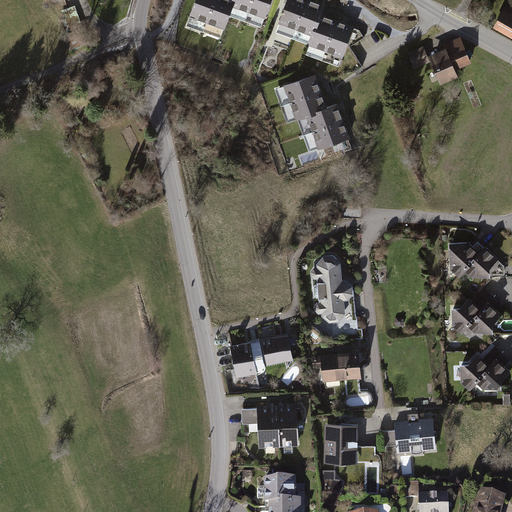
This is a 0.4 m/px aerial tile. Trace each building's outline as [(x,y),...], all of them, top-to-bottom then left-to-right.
[(232,0),(198,0),(192,17),(226,30),(235,7),(236,3),(232,2),(232,0)] [(232,0),(232,2),(236,3),(235,7),(266,19),(272,0),(232,0)] [(324,5),(308,0),(286,0),(278,25),(310,35),(312,28),(316,29),(321,15),(324,5)] [(511,8),(505,5),(492,28),(511,39),(511,37),(511,8)] [(76,6),(62,11),(69,30),(82,26),(76,6)] [(352,26),(321,15),(316,29),(312,28),(310,35),(306,46),(341,58),(352,26)] [(424,46),(408,53),(414,68),(431,61),(441,85),(459,77),(456,70),(472,63),(461,36),(443,44),(445,49),(428,56),(424,46)] [(316,75),(282,86),(293,121),(304,118),(316,114),(315,111),(327,107),(316,75)] [(419,99),(415,90),(406,94),(410,103),(419,99)] [(337,103),(327,107),(315,111),(316,114),(304,118),(316,150),(349,138),(337,103)] [(468,242),(449,243),(450,271),(459,279),(466,272),(472,277),(489,277),(489,275),(505,275),(505,267),(498,261),(499,259),(485,246),(484,247),(478,242),(473,247),(468,242)] [(341,260),(333,254),(323,255),(317,263),(317,266),(314,266),(311,270),(311,275),(315,277),(317,277),(318,282),(316,282),(313,285),(314,294),(317,296),(319,296),(319,301),(317,301),(314,304),(314,309),(318,313),(322,313),(322,315),(330,321),(339,320),(345,313),(344,299),(349,298),(354,291),(353,283),(346,278),(342,278),(341,260)] [(460,308),(452,309),(452,326),(461,335),(469,328),(475,334),(493,334),(493,326),(503,315),(498,310),(503,304),(487,290),(474,303),(469,299),(460,308)] [(405,321),(402,317),(396,317),(394,323),(397,327),(403,327),(405,321)] [(251,339),(230,344),(237,377),(257,373),(257,375),(261,373),(263,371),(265,369),(266,366),(266,364),(294,358),(288,332),(251,341),(251,339)] [(469,360),(460,361),(461,380),(470,389),(477,381),(483,387),(502,386),(502,377),(510,368),(506,364),(511,358),(495,344),(483,357),(477,351),(469,360)] [(359,349),(320,353),(323,380),(362,376),(359,349)] [(298,402),(256,404),(257,407),(241,407),(242,423),(258,422),(259,447),(300,445),(298,402)] [(409,419),(395,420),(396,429),(384,430),(386,445),(396,444),(397,453),(436,449),(433,416),(419,418),(418,411),(408,412),(409,419)] [(358,422),(325,421),(324,462),(358,462),(358,445),(358,422)] [(375,445),(358,445),(358,462),(375,462),(375,445)] [(336,472),(322,472),(322,492),(343,495),(344,482),(336,481),(336,472)] [(296,477),(264,477),(264,502),(268,502),(268,511),(301,511),(301,499),(296,499),(296,477)] [(418,482),(404,483),(405,498),(418,497),(419,511),(449,511),(448,492),(419,494),(418,482)] [(502,511),(507,495),(479,488),(473,511),(502,511)]
